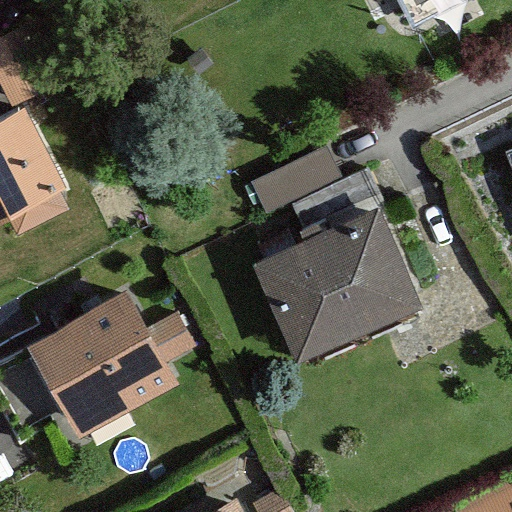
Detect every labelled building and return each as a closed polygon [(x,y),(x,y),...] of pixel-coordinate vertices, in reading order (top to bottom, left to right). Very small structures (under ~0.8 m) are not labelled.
[(418,0),(428,19),(466,0),(418,0)] [(0,64),(14,92),(61,68),(32,11),(0,26),(0,64)] [(27,105),(0,117),(0,218),(66,187),(27,105)] [(248,163),(261,197),(339,167),(326,134),(248,163)] [(385,205),(261,258),(304,357),(428,304),(385,205)] [(132,281),(31,335),(78,424),(198,360),(172,311),(153,321),(132,281)] [(511,511),(511,479),(508,472),(453,501),(458,511),(511,511)] [(251,511),(239,490),(197,511),(251,511)]
